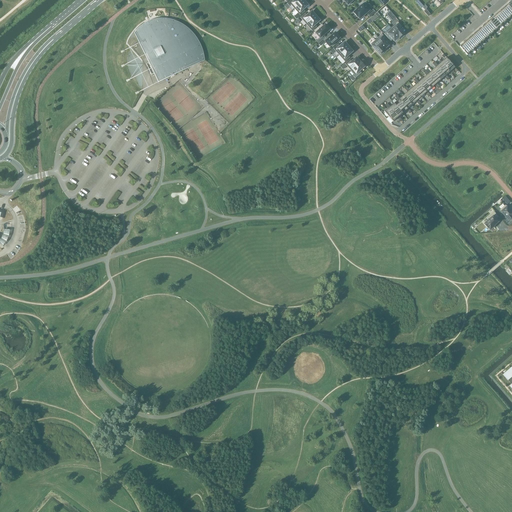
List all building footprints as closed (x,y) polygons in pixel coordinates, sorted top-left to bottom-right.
[(287,4),(285,6),(287,10),(289,8),(292,11),(294,9),(304,1),(303,0),(295,0),(294,0),(290,0),(287,3),(287,4)] [(304,1),(294,9),(300,16),(305,12),(303,9),(308,5),(304,1)] [(363,16),(366,14),(365,14),(366,13),(370,17),(375,12),(371,8),(369,10),(363,4),(362,5),(362,4),(359,7),(359,8),(353,13),(357,17),(357,16),(360,19),(363,16)] [(511,10),(507,5),(503,9),(510,18),(511,16),(511,10)] [(503,9),(498,13),(506,21),(510,18),(503,9)] [(390,11),(386,14),(392,21),(395,18),(390,11)] [(305,13),(300,17),(302,20),(306,24),(315,16),(312,12),(307,16),(305,13)] [(498,13),(494,17),(502,25),(506,21),(498,13)] [(315,16),(306,24),(312,31),(317,27),(315,25),(319,21),(315,16)] [(494,17),(490,20),(497,29),(502,25),(494,17)] [(203,53),(203,51),(202,49),(201,47),(200,45),(199,43),(199,42),(197,39),(196,37),(193,33),(192,32),(190,31),(189,29),(188,29),(185,26),(182,24),(179,22),(175,21),(172,20),(169,19),(167,19),(165,19),(164,18),(163,18),(161,18),(160,18),(156,19),(154,19),(150,21),(148,21),(148,22),(145,23),(142,26),(140,27),(138,29),(134,33),(138,40),(139,43),(145,56),(149,63),(148,64),(146,64),(150,71),(151,73),(152,75),(154,74),(155,77),(157,80),(158,83),(164,80),(168,78),(170,77),(174,75),(198,63),(201,62),(204,60),(204,56),(203,53)] [(490,20),(486,24),(493,33),(497,29),(490,20)] [(398,22),(391,28),(399,37),(399,38),(400,37),(400,38),(404,35),(403,34),(404,34),(399,29),(402,27),(398,22)] [(486,24),(481,28),(489,36),(493,33),(486,24)] [(321,25),(314,31),(316,33),(320,38),(316,41),(318,44),(322,41),(325,37),(323,35),(329,30),(329,29),(330,29),(328,26),(327,27),(325,25),(323,27),(321,25)] [(391,28),(384,34),(388,39),(390,37),(394,41),(399,37),(391,28)] [(481,28),(477,32),(484,40),(489,36),(481,28)] [(477,32),(473,35),(480,44),(484,40),(477,32)] [(322,41),(318,44),(320,46),(324,43),(325,42),(330,46),(331,46),(334,44),(333,43),(339,38),(335,33),(330,38),(328,35),(325,37),(322,41)] [(382,34),(375,40),(383,50),(384,50),(385,48),(386,49),(389,47),(386,44),(389,42),(386,39),(382,34)] [(473,35),(468,39),(476,48),(480,44),(473,35)] [(468,39),(464,43),(471,52),(476,48),(468,39)] [(375,40),(371,44),(379,54),(380,53),(380,54),(384,51),(383,50),(384,50),(383,50),(375,40)] [(334,49),(331,51),(336,58),(339,55),(348,47),(347,46),(348,45),(345,42),(340,47),(338,44),(333,48),(334,49)] [(471,52),(464,43),(460,47),(467,55),(471,52)] [(348,47),(339,55),(345,62),(350,58),(348,56),(352,51),(348,47)] [(351,71),(360,62),(356,58),(351,62),(349,60),(345,64),(351,71)] [(446,58),(441,62),(446,67),(450,63),(446,58)] [(361,63),(360,62),(351,71),(354,75),(353,76),(355,79),(361,73),(359,71),(364,67),(364,66),(364,65),(362,62),(361,63)] [(437,65),(436,66),(441,71),(446,67),(441,62),(437,65)] [(455,68),(450,63),(446,67),(450,72),(455,68)] [(441,71),(436,66),(436,67),(432,70),(436,75),(441,71)] [(445,76),(446,75),(450,72),(446,67),(441,71),(445,76)] [(427,74),(431,79),(436,75),(432,70),(428,74),(427,74)] [(436,75),(440,80),(444,77),(445,76),(441,71),(436,75)] [(427,84),(431,79),(427,74),(426,75),(422,79),(427,84)] [(437,83),(440,80),(436,75),(431,79),(436,84),(437,83)] [(422,79),(418,82),(418,83),(422,88),(427,84),(422,79)] [(436,84),(431,79),(427,84),(431,88),(435,85),(436,84)] [(417,84),(413,87),(417,92),(422,88),(418,83),(417,84)] [(426,93),(427,92),(431,88),(427,84),(422,88),(426,93)] [(412,96),(417,92),(413,87),(412,86),(409,88),(410,89),(409,90),(408,91),(412,96)] [(426,93),(422,88),(417,92),(421,97),(425,93),(426,93)] [(408,91),(407,92),(403,95),(408,100),(412,96),(408,91)] [(412,96),(417,101),(418,100),(421,97),(417,92),(412,96)] [(399,99),(403,104),(408,100),(403,95),(399,99)] [(416,102),(417,101),(412,96),(408,100),(412,105),(416,102)] [(398,108),(403,104),(399,99),(398,100),(394,103),(398,108)] [(408,100),(403,104),(407,109),(408,108),(412,105),(408,100)] [(398,108),(394,103),(390,107),(389,108),(394,113),(398,108)] [(398,108),(403,113),(406,110),(407,109),(403,104),(398,108)] [(389,117),(394,113),(389,108),(388,109),(387,107),(383,111),(384,112),(389,117)] [(399,117),(403,113),(398,108),(394,113),(398,118),(399,117)] [(398,118),(394,113),(389,117),(389,118),(393,122),(397,118),(398,118)] [(505,205),(500,210),(502,213),(503,214),(506,217),(505,217),(506,217),(507,218),(506,218),(507,218),(508,220),(509,220),(511,217),(511,216),(511,215),(511,207),(510,205),(507,207),(505,205)] [(490,219),(484,224),(488,228),(489,229),(488,229),(489,229),(490,230),(490,229),(491,229),(490,229),(492,227),(493,227),(493,226),(495,225),(495,224),(498,222),(496,219),(498,217),(494,212),(488,217),(490,219)] [(511,377),(511,378),(511,377),(511,367),(503,375),(508,381),(511,385),(510,387),(511,389),(511,377)]
